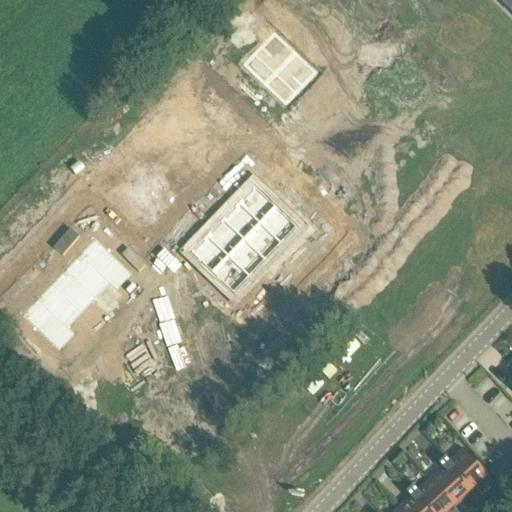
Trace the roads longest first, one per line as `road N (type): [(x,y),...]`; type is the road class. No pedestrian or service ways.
road 1 (residential): [(91,185),(146,237),(250,130),(196,77)]
road 2 (tertiary): [(321,511),(511,308)]
road 3 (residential): [(196,77),(91,185)]
road 4 (tertiary): [(114,511),(0,436)]
road 5 (residential): [(0,277),(91,185)]
